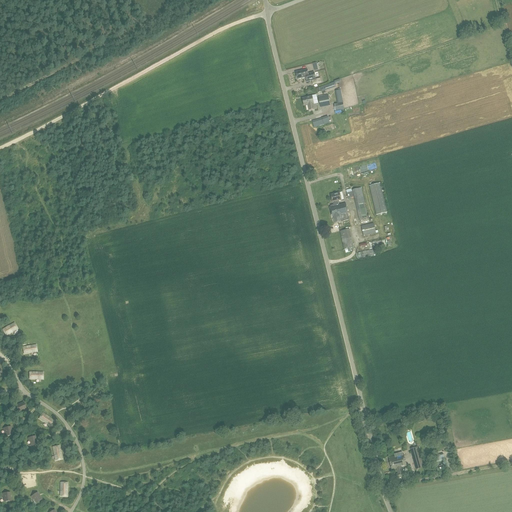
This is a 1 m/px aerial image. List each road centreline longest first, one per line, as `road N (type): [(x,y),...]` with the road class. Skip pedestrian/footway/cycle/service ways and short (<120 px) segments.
road 1 (unclassified): [(389,511),(267,12)]
road 2 (track): [(23,136),(206,36),(267,12)]
road 3 (track): [(382,491),(511,465)]
